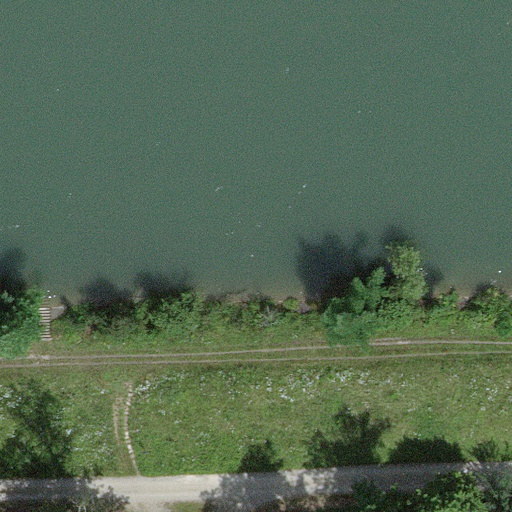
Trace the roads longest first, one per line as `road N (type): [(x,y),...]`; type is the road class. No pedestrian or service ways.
road 1 (track): [(0,486),(511,474)]
road 2 (track): [(511,352),(116,362)]
